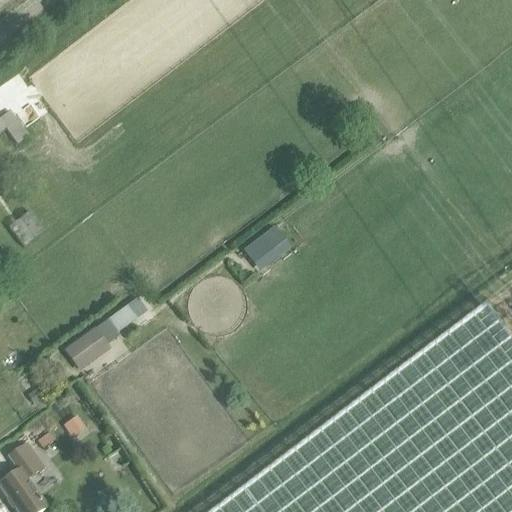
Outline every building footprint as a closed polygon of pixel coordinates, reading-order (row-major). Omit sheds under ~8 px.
[(0,134),(4,132),(16,147),(27,138),(8,113),(0,119),(0,134)] [(12,228),(27,246),(44,231),(29,213),(12,228)] [(252,246),(243,253),(253,266),(275,250),(265,236),(262,239),(260,240),(253,245),(252,246)] [(141,301),(97,324),(105,339),(149,317),(141,301)] [(511,511),(511,341),(492,315),(488,310),(222,511),(511,511)] [(62,354),(77,375),(110,352),(95,331),(62,354)] [(65,426),(72,438),(86,429),(78,417),(65,426)] [(9,459),(19,474),(0,486),(0,491),(14,511),(43,511),(45,511),(25,483),(42,471),(26,447),(9,459)]
